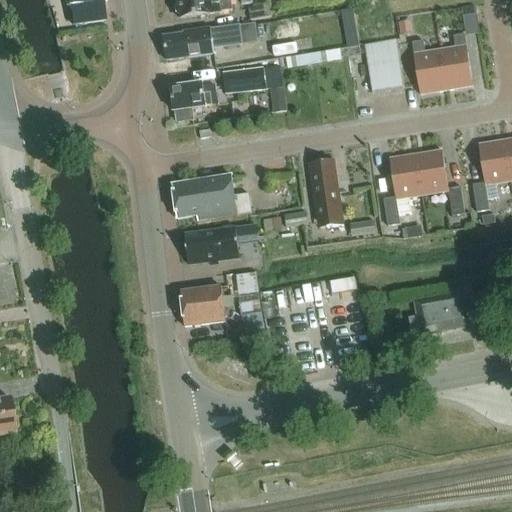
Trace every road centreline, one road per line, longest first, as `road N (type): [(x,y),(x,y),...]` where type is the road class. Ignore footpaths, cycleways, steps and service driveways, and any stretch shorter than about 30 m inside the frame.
road 1 (unclassified): [(72,511),(5,132)]
road 2 (residential): [(145,169),(511,110)]
road 3 (unclassified): [(181,423),(511,365)]
road 4 (tertiary): [(181,423),(145,169)]
road 5 (tertiary): [(117,122),(141,69),(131,0)]
